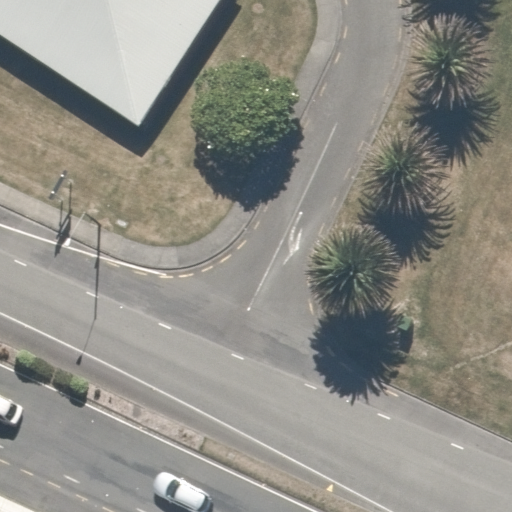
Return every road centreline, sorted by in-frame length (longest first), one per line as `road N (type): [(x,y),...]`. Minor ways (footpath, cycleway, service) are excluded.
road 1 (secondary): [(0,265),(505,511)]
road 2 (secondary): [(202,511),(0,421)]
